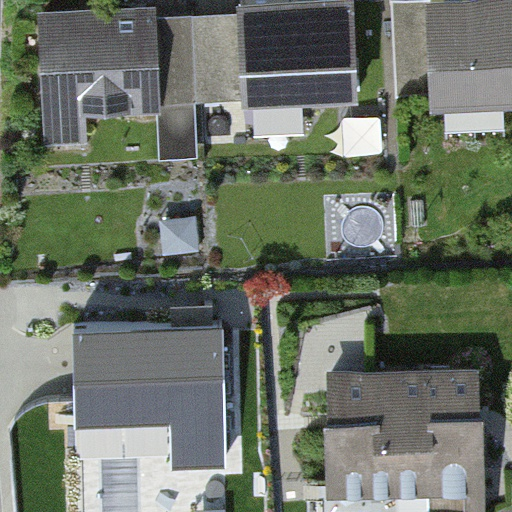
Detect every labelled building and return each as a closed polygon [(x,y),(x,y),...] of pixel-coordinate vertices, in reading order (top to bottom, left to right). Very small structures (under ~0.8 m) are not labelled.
[(163,5),(162,0),(45,0),(52,137),(96,135),(94,100),(167,97),(167,83),(163,5)] [(360,0),(232,0),(233,2),(236,80),(237,90),(364,84),(360,0)] [(511,0),(428,0),(433,100),(511,96),(511,0)] [(233,2),(163,5),(167,83),(236,80),(233,2)] [(230,464),(227,322),(77,325),(79,422),(173,420),(173,466),(230,464)] [(484,358),(329,360),(330,488),(485,486),(484,358)]
